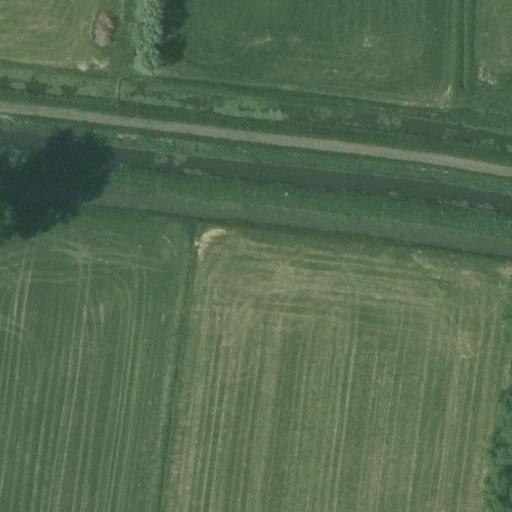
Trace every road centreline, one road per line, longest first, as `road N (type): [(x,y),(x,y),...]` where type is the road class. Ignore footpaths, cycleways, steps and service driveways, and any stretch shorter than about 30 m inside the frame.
road 1 (track): [(0,108),(511,176)]
road 2 (track): [(511,228),(0,162)]
